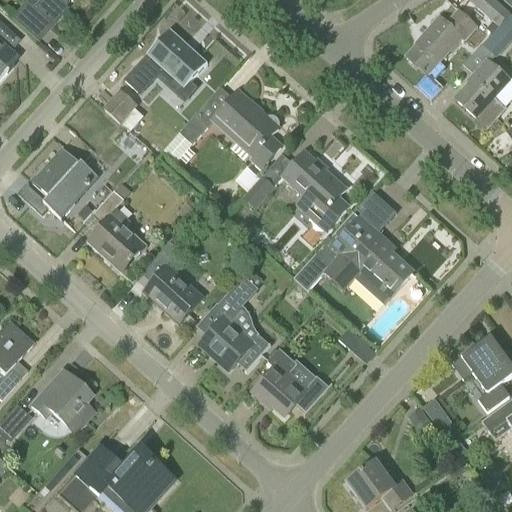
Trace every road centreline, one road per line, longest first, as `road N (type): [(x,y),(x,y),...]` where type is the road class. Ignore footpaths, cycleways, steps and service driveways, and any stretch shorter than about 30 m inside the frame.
road 1 (residential): [(287,498),(0,234)]
road 2 (unclassified): [(287,498),(511,254)]
road 3 (residential): [(511,211),(327,46)]
road 4 (residential): [(0,169),(148,0)]
